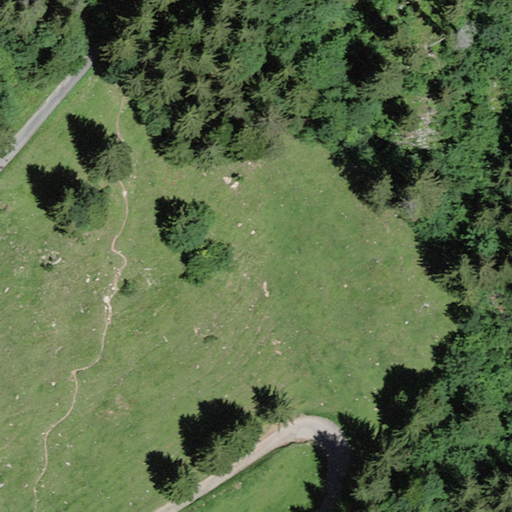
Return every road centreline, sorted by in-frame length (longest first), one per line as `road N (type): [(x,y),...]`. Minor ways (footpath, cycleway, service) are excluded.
road 1 (unclassified): [(165,511),(282,434),(304,428),(335,445),(336,474),(322,511)]
road 2 (unclassified): [(146,0),(0,164)]
